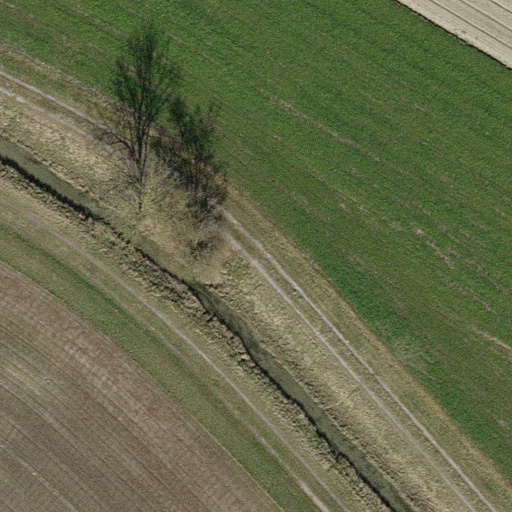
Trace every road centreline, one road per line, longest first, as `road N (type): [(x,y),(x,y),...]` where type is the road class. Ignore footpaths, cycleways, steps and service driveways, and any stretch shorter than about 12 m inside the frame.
road 1 (track): [(490,511),(291,284),(189,188),(85,121),(0,82)]
road 2 (track): [(0,210),(105,268),(338,511)]
